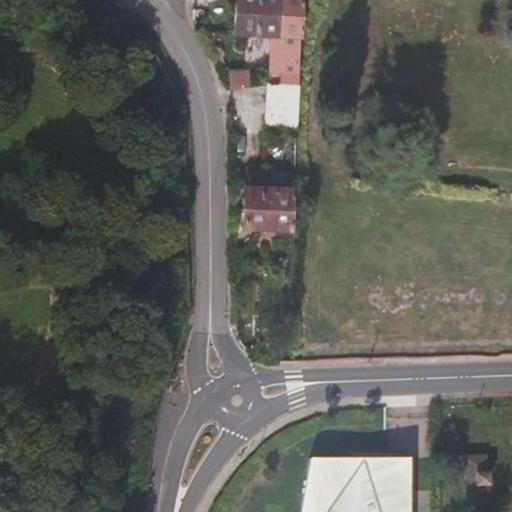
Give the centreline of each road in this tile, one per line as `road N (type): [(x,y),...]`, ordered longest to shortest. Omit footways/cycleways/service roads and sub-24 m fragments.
road 1 (tertiary): [(155,11),(198,88),(206,130),(210,344),(216,373),(236,399)]
road 2 (tertiary): [(511,376),(319,384),(236,399)]
road 3 (tertiary): [(178,511),(201,441),(236,399)]
